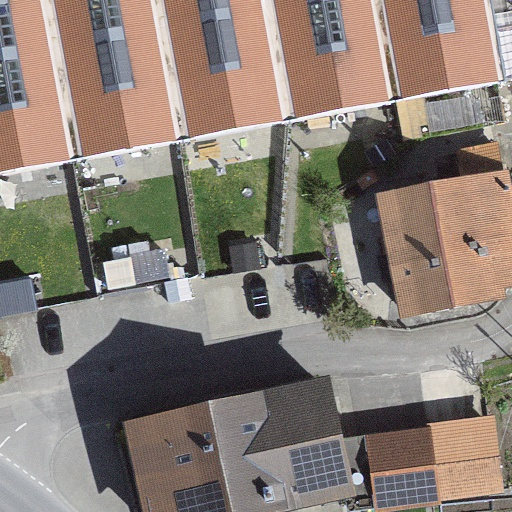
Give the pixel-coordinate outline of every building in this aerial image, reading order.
[(511,0),(0,0),(0,175),(511,80),(511,0)] [(496,287),(511,284),(511,282),(511,244),(494,146),(460,152),(466,181),(386,196),(407,316),(498,298),(496,287)] [(323,388),(133,429),(151,511),(247,511),(345,490),(323,388)] [(428,440),(435,496),(498,488),(490,424),(427,432),(428,440)] [(377,504),(435,496),(428,440),(370,448),(377,504)]
